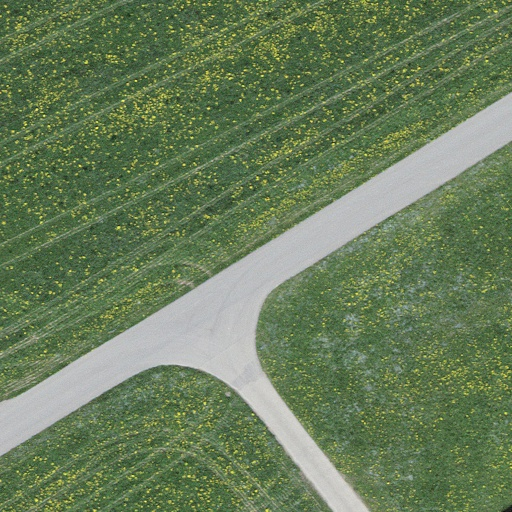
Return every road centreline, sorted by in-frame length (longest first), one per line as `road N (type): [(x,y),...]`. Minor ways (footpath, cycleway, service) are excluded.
road 1 (unclassified): [(511,126),(0,439)]
road 2 (track): [(350,511),(196,319)]
